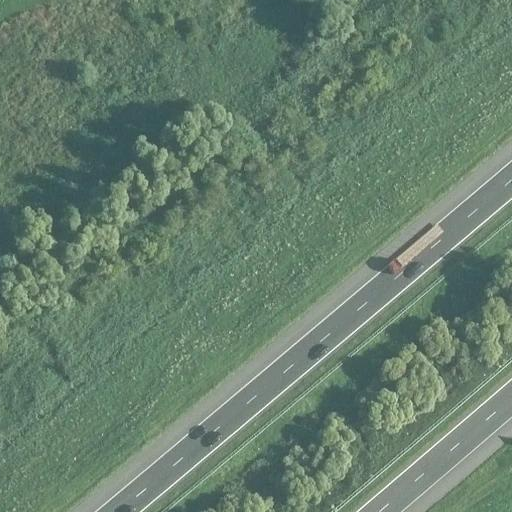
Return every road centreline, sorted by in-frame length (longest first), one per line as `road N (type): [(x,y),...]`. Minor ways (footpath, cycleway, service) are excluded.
road 1 (motorway): [(511,180),(118,511)]
road 2 (motorway): [(379,511),(511,397)]
